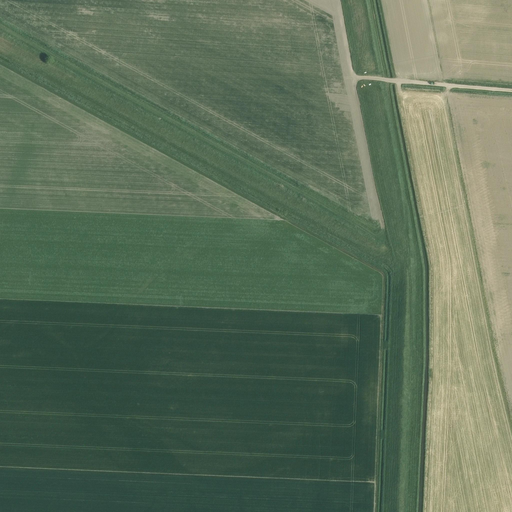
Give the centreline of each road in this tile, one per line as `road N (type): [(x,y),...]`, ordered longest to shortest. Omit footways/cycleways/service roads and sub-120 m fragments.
road 1 (track): [(352,76),(391,268),(381,511)]
road 2 (track): [(511,91),(352,76)]
